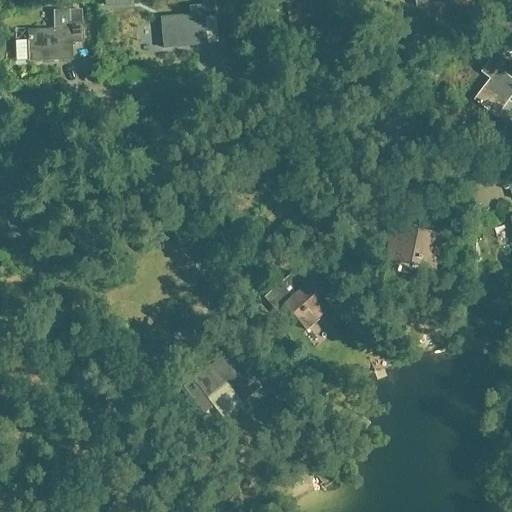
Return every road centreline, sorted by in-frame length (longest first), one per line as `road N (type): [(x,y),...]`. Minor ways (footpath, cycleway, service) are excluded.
road 1 (track): [(46,511),(82,452),(273,220),(306,186),(398,123),(401,95),(389,48),(0,103)]
road 2 (track): [(389,48),(511,29)]
